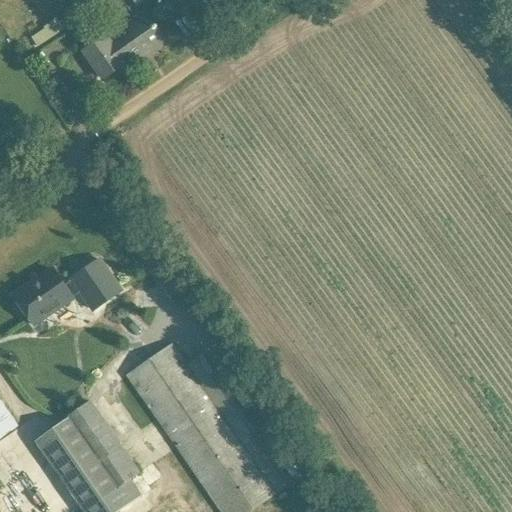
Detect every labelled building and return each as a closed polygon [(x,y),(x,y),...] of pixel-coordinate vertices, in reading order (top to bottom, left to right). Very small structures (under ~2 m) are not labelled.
[(73,0),(80,10),(95,1),(95,0),(73,0)] [(45,28),(31,37),(37,46),(78,19),(73,12),(57,23),(54,20),(44,26),(45,28)] [(166,41),(155,25),(146,12),(116,33),(137,62),(166,41)] [(128,68),(137,62),(116,33),(108,39),(106,35),(84,51),(104,79),(125,64),(128,68)] [(122,291),(111,276),(100,260),(72,279),(72,280),(65,285),(55,270),(33,286),(31,283),(14,295),(25,312),(35,325),(74,298),(73,297),(81,292),(94,311),(122,291)] [(172,344),(127,376),(222,511),(249,511),(275,494),(276,493),(208,396),(186,365),(182,359),(172,344)] [(0,438),(18,426),(0,400),(0,438)] [(62,420),(34,440),(83,511),(117,511),(142,495),(131,478),(139,472),(90,401),(62,420)]
